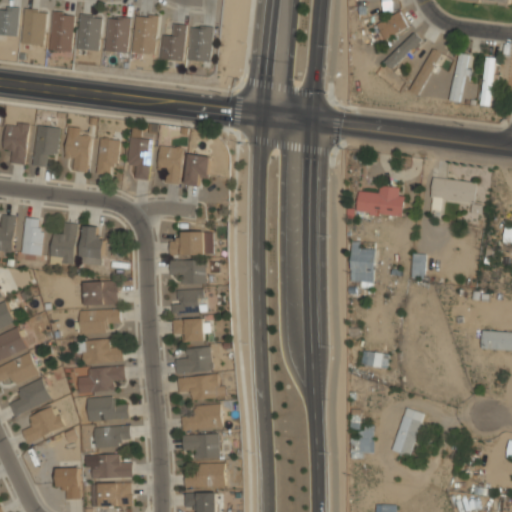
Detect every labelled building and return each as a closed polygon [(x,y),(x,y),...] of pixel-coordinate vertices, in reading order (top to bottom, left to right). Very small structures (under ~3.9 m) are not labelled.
[(382,0),(383,11),(394,10),(393,0),(382,0)] [(0,35),(19,35),(19,5),(0,5),(0,35)] [(43,45),(48,12),(26,9),(21,42),(43,45)] [(377,23),(386,39),(409,26),(400,10),(377,23)] [(72,52),(74,14),(52,13),(50,51),(72,52)] [(103,18),(81,15),(77,48),(100,51),(103,18)] [(158,17),(136,16),(134,54),(156,55),(158,17)] [(130,51),(130,18),(107,18),(107,51),(130,51)] [(186,25),(174,25),(173,36),(163,35),(162,60),(185,61),(186,25)] [(190,61),(214,61),(214,28),(190,27),(190,61)] [(420,41),(413,34),(388,58),(396,66),(420,41)] [(442,53),(433,48),(409,89),(418,94),(442,53)] [(459,53),(450,99),(460,101),(469,55),(459,53)] [(496,58),(485,57),(481,105),(491,106),(496,58)] [(11,163),(28,163),(29,124),(5,123),(4,149),(12,150),(11,163)] [(59,154),(60,126),(36,125),(34,165),(47,166),(48,153),(59,154)] [(74,158),(73,170),(87,172),(92,135),(80,134),(81,127),(69,126),(65,157),(74,158)] [(128,164),(136,164),(135,178),(151,179),(153,138),(129,137),(128,164)] [(119,139),(100,138),(97,173),(116,175),(119,139)] [(157,169),(167,171),(165,182),(180,184),(185,148),(161,144),(157,169)] [(210,178),(211,155),(188,154),(187,185),(200,185),(201,178),(210,178)] [(476,203),(478,181),(433,177),(430,209),(442,210),(443,199),(476,203)] [(359,191),(357,212),(402,216),(404,196),(399,195),(400,187),(380,185),(379,192),(359,191)] [(0,226),(0,252),(16,252),(15,216),(2,216),(2,226),(0,226)] [(45,221),(28,218),(20,252),(38,256),(45,221)] [(74,265),(77,224),(64,223),(63,234),(53,233),(50,264),(74,265)] [(97,238),(99,228),(85,226),(80,264),(101,267),(105,239),(97,238)] [(503,242),(511,242),(511,227),(504,227),(503,242)] [(170,239),(171,255),(205,254),(205,231),(182,231),(182,239),(170,239)] [(350,281),(361,281),(361,286),(374,287),(375,248),(361,248),(362,241),(352,241),(350,281)] [(425,278),(425,253),(412,253),(412,278),(425,278)] [(183,283),(207,283),(206,259),(170,260),(171,274),(183,274),(183,283)] [(117,282),(84,282),(84,306),(117,306),(117,282)] [(178,290),(179,304),(172,304),(172,314),(198,312),(197,311),(207,311),(206,305),(203,305),(202,288),(178,290)] [(0,328),(15,321),(5,301),(0,303),(0,328)] [(120,323),(120,311),(79,311),(79,334),(108,334),(108,323),(120,323)] [(205,318),(173,319),(174,334),(183,333),(183,341),(205,340),(205,318)] [(0,361),(28,349),(18,327),(0,334),(0,361)] [(434,375),(442,369),(414,330),(406,336),(434,375)] [(482,348),(511,348),(511,330),(482,330),(482,348)] [(75,342),(76,354),(83,353),(84,365),(123,362),(122,347),(109,348),(108,339),(75,342)] [(187,348),(188,357),(176,359),(177,373),(213,369),(211,346),(187,348)] [(0,379),(8,376),(12,385),(39,372),(29,352),(0,365),(0,379)] [(89,393),(114,393),(114,381),(124,381),(124,369),(89,369),(89,393)] [(179,391),(192,391),(192,399),(221,397),(219,374),(178,376),(179,391)] [(10,404),(15,416),(52,399),(42,378),(15,390),(20,399),(10,404)] [(114,397),(87,399),(89,423),(129,419),(127,405),(115,406),(114,397)] [(182,415),(183,429),(223,427),(221,403),(196,405),(196,415),(182,415)] [(64,427),(54,405),(28,417),(33,426),(22,431),(28,443),(64,427)] [(411,456),(424,413),(405,407),(393,451),(411,456)] [(130,446),(130,427),(95,427),(95,446),(130,446)] [(221,456),(220,433),(183,434),(184,449),(196,449),(196,457),(221,456)] [(93,454),(93,478),(132,478),(132,463),(121,463),(121,454),(93,454)] [(225,462),(199,463),(199,476),(186,476),(186,486),(226,486),(225,462)] [(80,498),(80,467),(57,467),(57,489),(67,489),(67,499),(80,498)] [(98,506),(132,506),(132,482),(98,482),(98,506)] [(217,511),(218,492),(186,492),(186,507),(199,507),(198,511),(217,511)]
